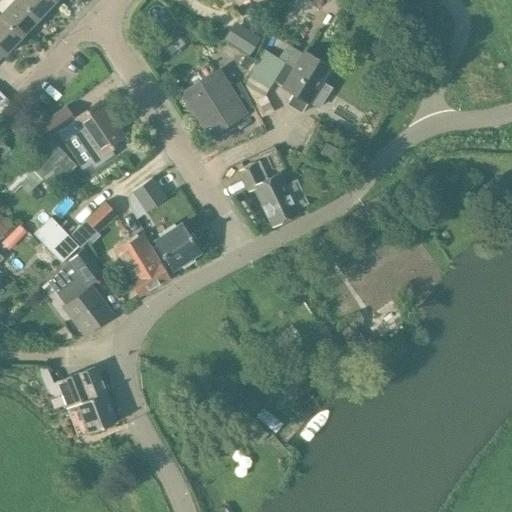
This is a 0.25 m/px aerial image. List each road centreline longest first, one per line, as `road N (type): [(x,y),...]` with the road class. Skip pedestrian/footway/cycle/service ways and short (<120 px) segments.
road 1 (unclassified): [(243,259),(363,190),(393,152),(429,130),(511,121)]
road 2 (residential): [(243,259),(99,18)]
road 3 (unclassified): [(188,511),(137,415),(125,356)]
road 4 (unclassified): [(125,356),(159,308),(243,259)]
road 5 (track): [(429,130),(434,97),(464,30),(446,0)]
road 6 (residential): [(125,356),(0,353)]
